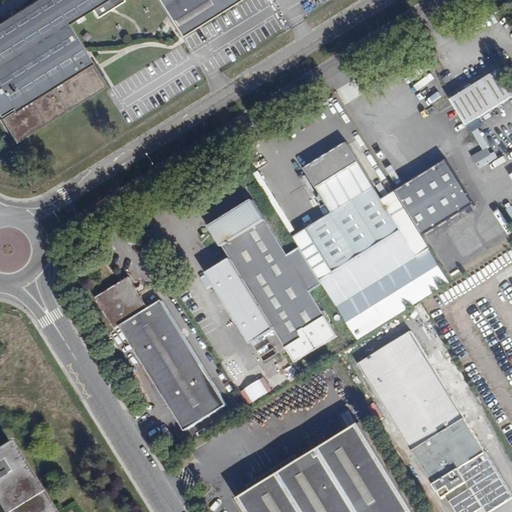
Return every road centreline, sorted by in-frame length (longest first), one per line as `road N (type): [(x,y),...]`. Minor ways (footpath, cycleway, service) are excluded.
road 1 (tertiary): [(40,254),(427,0)]
road 2 (tertiary): [(389,0),(22,221)]
road 3 (unclassified): [(25,278),(168,511)]
road 4 (unknown): [(511,335),(485,292),(460,301),(454,316),(511,410)]
